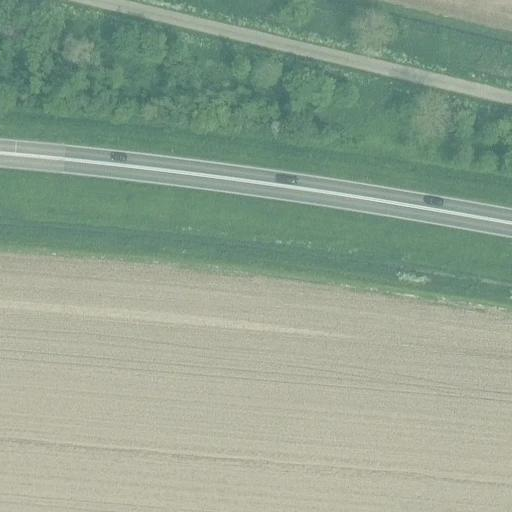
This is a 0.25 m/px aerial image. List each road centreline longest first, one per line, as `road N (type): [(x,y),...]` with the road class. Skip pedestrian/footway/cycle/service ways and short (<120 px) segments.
road 1 (trunk): [(0,154),(364,198),(511,227)]
road 2 (unclassified): [(511,102),(79,0)]
